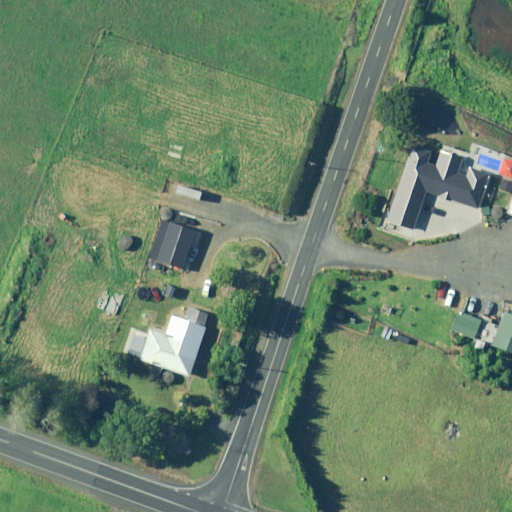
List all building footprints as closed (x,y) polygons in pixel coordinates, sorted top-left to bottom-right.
[(456,159),(435,152),(433,157),(418,152),(407,186),(421,191),(419,198),(416,206),(410,204),(407,215),(434,225),(445,193),(456,159)] [(504,164),(484,157),(469,203),(481,207),(483,201),(504,208),(511,184),(511,179),(500,175),(504,164)] [(165,334),(149,329),(139,359),(190,376),(206,327),(210,314),(188,307),(184,320),(172,315),(165,334)] [(458,311),(449,331),(477,342),(485,323),(458,311)] [(511,315),(504,312),(492,345),(511,352),(511,315)] [(201,417),(183,407),(177,417),(195,427),(201,417)]
